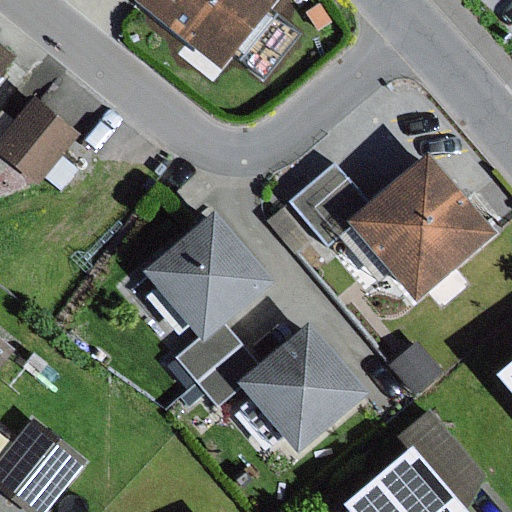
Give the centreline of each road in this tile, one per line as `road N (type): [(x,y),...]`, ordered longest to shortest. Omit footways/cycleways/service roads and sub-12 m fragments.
road 1 (residential): [(26,0),(193,134),(228,148),(263,146),(295,128),(416,24)]
road 2 (residential): [(416,24),(511,134)]
